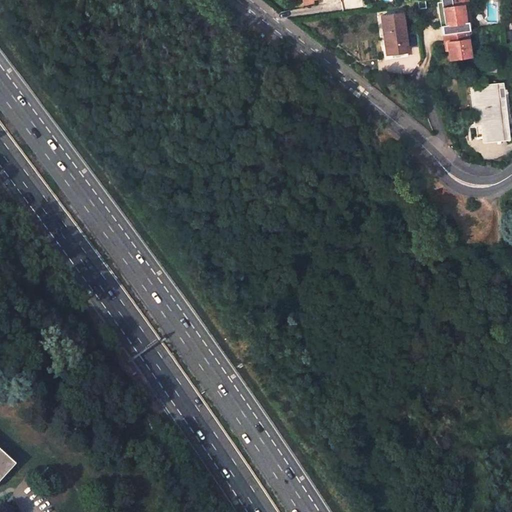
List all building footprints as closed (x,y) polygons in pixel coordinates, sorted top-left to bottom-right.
[(465,21),(463,4),(454,6),(443,8),(444,17),(445,24),(443,25),(445,34),(468,30),(467,22),(465,21)] [(405,33),(402,13),(381,15),(385,46),(382,46),(383,54),(386,53),(407,50),(405,40),(403,40),(402,33),(405,33)] [(450,59),(470,56),(468,39),(469,39),(468,30),(445,34),(446,42),(448,42),(449,49),(450,59)] [(496,72),(496,52),(488,52),(488,73),(496,72)] [(496,85),(472,87),(475,120),(484,119),(486,136),(504,134),(501,100),(497,100),(496,85)] [(475,120),(477,137),(486,136),(484,119),(475,120)] [(0,479),(14,465),(0,452),(0,479)]
